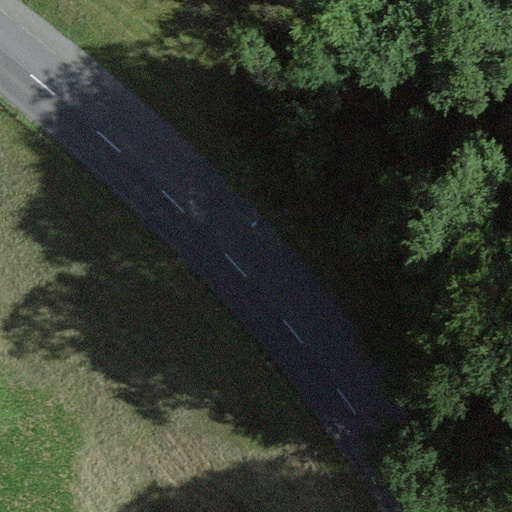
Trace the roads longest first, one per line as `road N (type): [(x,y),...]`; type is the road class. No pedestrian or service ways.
road 1 (primary): [(0,43),(53,82),(278,298),(429,511)]
road 2 (track): [(314,0),(511,77)]
